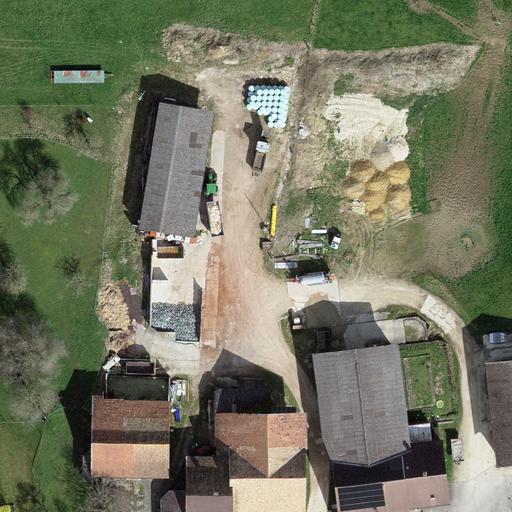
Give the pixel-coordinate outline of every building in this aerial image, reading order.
[(164,104),(140,225),(201,237),(225,116),(164,104)] [(382,340),(312,350),(328,460),(398,450),(397,440),(382,340)] [(167,473),(168,359),(111,358),(111,398),(94,398),(94,472),(167,473)] [(490,455),(511,453),(511,360),(484,362),(490,455)] [(164,495),(163,511),(303,511),(303,402),(216,403),(216,456),(181,456),(181,495),(164,495)] [(397,440),(398,450),(328,460),(335,511),(400,511),(407,511),(406,500),(439,495),(430,435),(397,440)]
